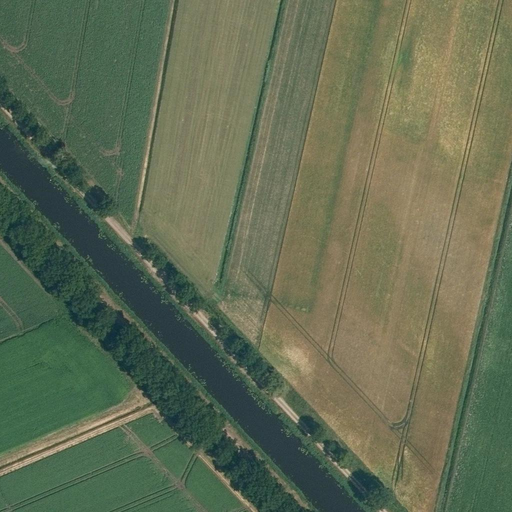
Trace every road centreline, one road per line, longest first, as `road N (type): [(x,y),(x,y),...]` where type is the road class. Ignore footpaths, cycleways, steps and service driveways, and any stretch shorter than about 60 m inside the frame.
road 1 (track): [(389,511),(0,90)]
road 2 (track): [(0,194),(296,511)]
